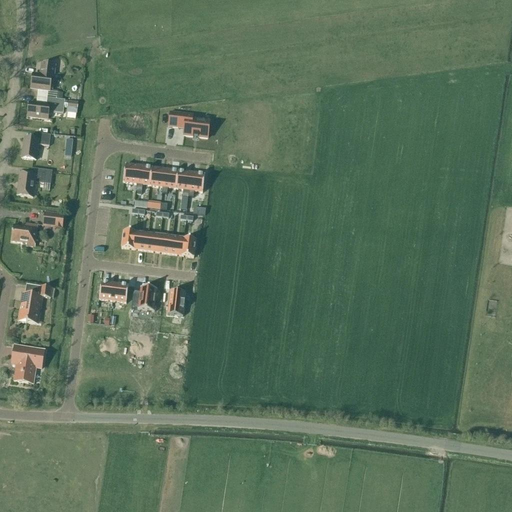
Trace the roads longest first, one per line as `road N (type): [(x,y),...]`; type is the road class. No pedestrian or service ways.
road 1 (unclassified): [(511,456),(270,424),(68,417)]
road 2 (residential): [(4,155),(20,0)]
road 3 (residential): [(68,417),(86,264)]
